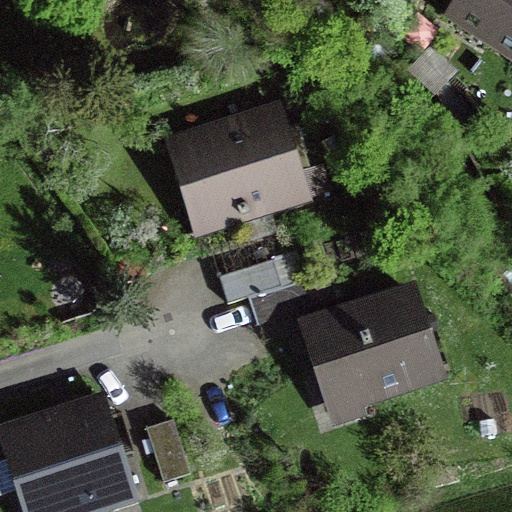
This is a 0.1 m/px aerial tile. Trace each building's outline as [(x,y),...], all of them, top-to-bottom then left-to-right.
[(511,0),(455,0),(443,18),(511,63),(511,0)] [(431,46),(408,71),(436,96),(459,71),(431,46)] [(195,242),(313,205),(311,198),(332,192),(323,165),(302,172),(281,103),(163,140),(195,242)] [(248,298),(305,281),(297,254),(219,278),(226,305),(248,298)] [(334,297),(328,274),(305,281),(248,298),(257,328),(288,318),(286,311),(334,297)] [(365,410),(446,386),(415,286),(297,322),(330,431),(368,420),(365,410)] [(105,394),(0,427),(0,443),(21,511),(120,511),(140,506),(105,394)] [(164,483),(191,474),(174,420),(147,428),(164,483)]
